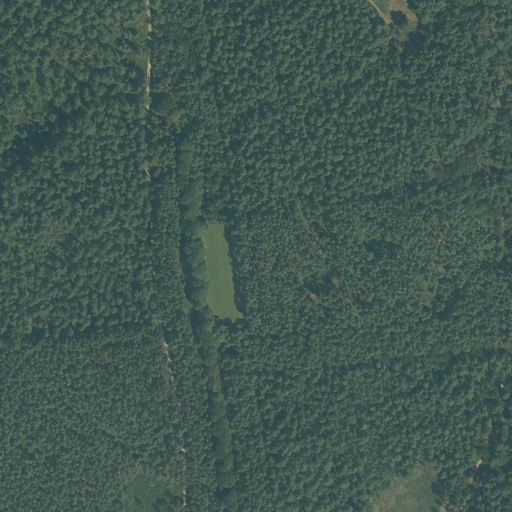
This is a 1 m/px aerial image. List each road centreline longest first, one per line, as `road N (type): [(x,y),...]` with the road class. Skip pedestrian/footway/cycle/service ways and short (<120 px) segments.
road 1 (track): [(147,0),(155,286),(182,426),(184,511)]
road 2 (track): [(198,334),(250,332),(203,0)]
road 3 (track): [(0,311),(32,329),(6,0)]
road 4 (track): [(24,212),(147,164),(172,167),(198,334),(168,353)]
